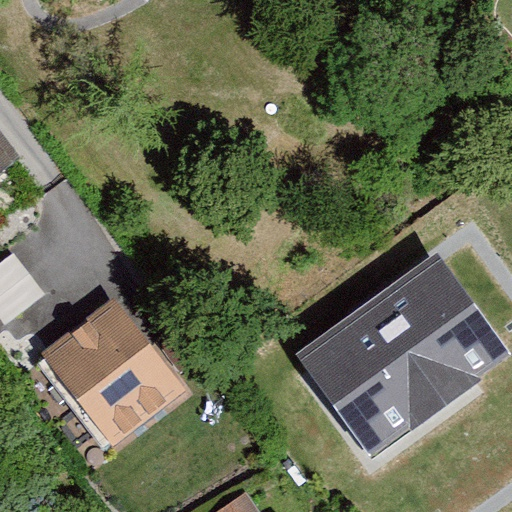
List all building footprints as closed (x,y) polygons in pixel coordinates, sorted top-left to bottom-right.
[(0,176),(21,160),(0,132),(0,176)] [(293,358),(370,463),(511,360),(435,255),(293,358)] [(0,267),(0,321),(4,326),(44,296),(14,257),(0,267)] [(115,303),(23,375),(96,466),(187,393),(115,303)] [(157,343),(181,375),(210,354),(186,321),(157,343)] [(258,511),(251,501),(234,511),(258,511)]
